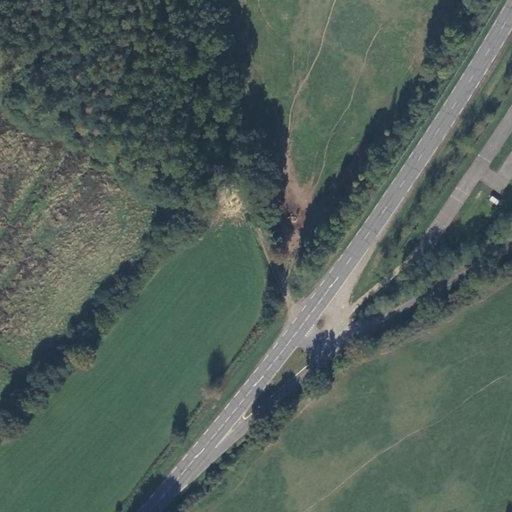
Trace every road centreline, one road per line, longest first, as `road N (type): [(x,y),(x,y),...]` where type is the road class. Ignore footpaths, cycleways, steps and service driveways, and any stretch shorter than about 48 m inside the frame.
road 1 (secondary): [(298,322),(381,221),(511,8)]
road 2 (track): [(298,322),(205,62)]
road 3 (unclassified): [(511,248),(335,346),(298,322)]
road 4 (secondary): [(143,511),(298,322)]
